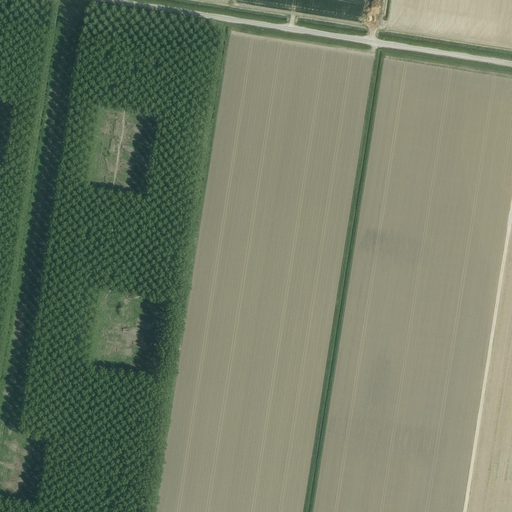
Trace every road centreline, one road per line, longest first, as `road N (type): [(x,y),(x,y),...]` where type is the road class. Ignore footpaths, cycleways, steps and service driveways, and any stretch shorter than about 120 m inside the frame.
road 1 (tertiary): [(106,0),(511,64)]
road 2 (unclassified): [(464,511),(511,210)]
